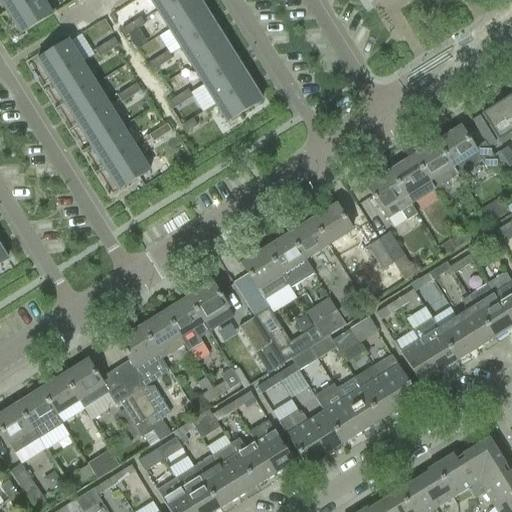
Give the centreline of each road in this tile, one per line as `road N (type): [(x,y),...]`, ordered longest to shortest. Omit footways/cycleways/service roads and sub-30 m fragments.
road 1 (residential): [(129,279),(0,71)]
road 2 (tertiary): [(129,279),(328,154)]
road 3 (residential): [(298,511),(497,387)]
road 4 (residential): [(232,0),(328,154)]
road 5 (residential): [(381,117),(306,0)]
road 6 (residential): [(0,198),(72,314)]
